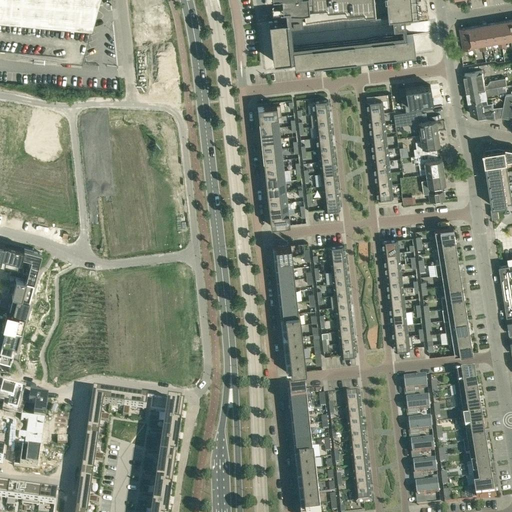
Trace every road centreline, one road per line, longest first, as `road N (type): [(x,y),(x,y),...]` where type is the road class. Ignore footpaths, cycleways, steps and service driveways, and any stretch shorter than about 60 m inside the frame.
road 1 (secondary): [(230,367),(186,0)]
road 2 (residential): [(196,255),(177,109),(70,106)]
road 3 (residential): [(70,106),(83,258)]
road 4 (residential): [(331,82),(347,228)]
road 5 (residential): [(242,91),(258,236)]
road 6 (residential): [(258,236),(275,380)]
road 7 (residential): [(389,367),(373,223)]
road 8 (residential): [(405,511),(389,367)]
road 9 (residential): [(347,228),(363,372)]
road 10 (residential): [(498,356),(475,213)]
road 11 (secondary): [(240,511),(230,367)]
road 12 (residential): [(196,397),(206,371),(196,255)]
road 13 (secondary): [(230,367),(222,511)]
road 14 (residential): [(373,223),(357,80)]
road 15 (residential): [(363,372),(378,511)]
road 16 (residential): [(275,380),(289,511)]
